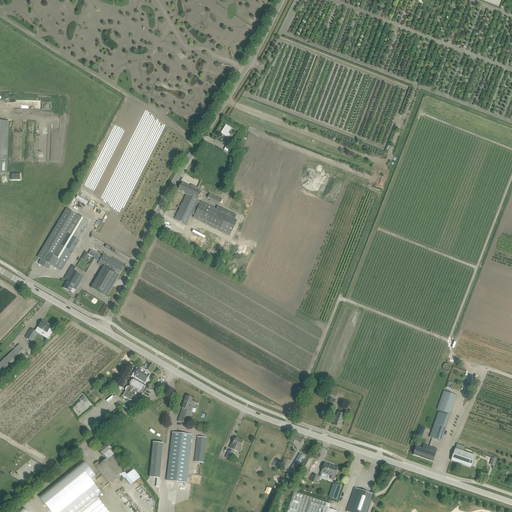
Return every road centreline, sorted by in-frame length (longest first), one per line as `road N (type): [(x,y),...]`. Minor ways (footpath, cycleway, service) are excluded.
road 1 (unclassified): [(103,329),(163,199),(281,0)]
road 2 (tertiary): [(174,370),(257,414),(511,502)]
road 3 (unclassified): [(2,511),(151,397),(174,370)]
